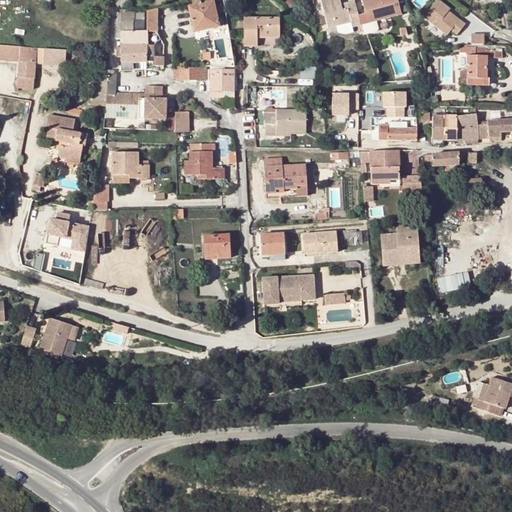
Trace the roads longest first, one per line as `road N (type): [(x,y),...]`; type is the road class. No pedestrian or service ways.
road 1 (residential): [(119,0),(112,51),(122,78),(185,87),(240,131),(249,347)]
road 2 (tertiary): [(171,438),(359,429),(511,452)]
road 3 (residential): [(511,299),(358,334),(249,347)]
road 4 (residential): [(249,347),(0,280)]
